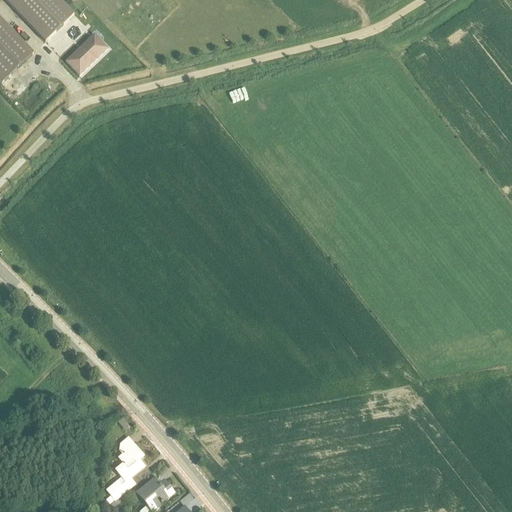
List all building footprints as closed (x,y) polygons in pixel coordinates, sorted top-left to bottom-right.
[(59,0),(2,0),(45,43),(74,16),(59,0)] [(0,19),(0,85),(0,86),(33,54),(0,19)] [(94,36),(65,63),(79,78),(108,50),(94,36)] [(122,420),(118,424),(125,433),(130,429),(122,420)] [(106,503),(103,505),(107,509),(134,488),(136,486),(131,480),(144,469),(139,462),(143,459),(128,440),(120,446),(119,453),(122,456),(118,460),(122,465),(115,472),(121,480),(106,492),(111,498),(106,502),(106,503)] [(144,469),(131,480),(136,486),(149,475),(144,469)] [(154,481),(136,496),(146,508),(141,511),(154,511),(174,496),(164,483),(159,487),(154,481)] [(134,488),(107,509),(109,511),(110,511),(125,501),(124,500),(136,491),(134,488)]
